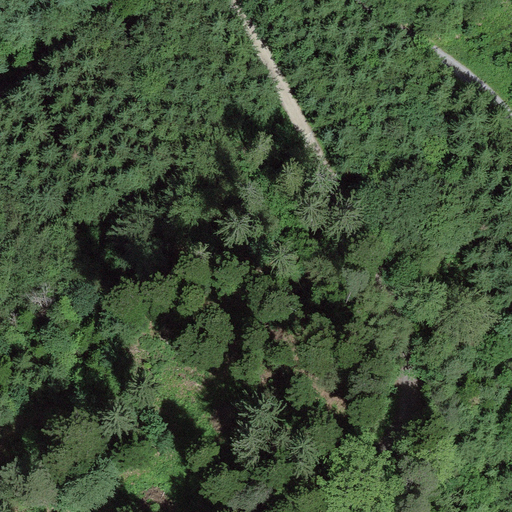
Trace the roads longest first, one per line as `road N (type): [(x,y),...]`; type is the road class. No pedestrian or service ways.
road 1 (track): [(213,0),(389,306),(385,438),(317,483),(244,511)]
road 2 (track): [(338,0),(477,88),(511,146)]
road 3 (track): [(102,0),(66,45),(0,100)]
